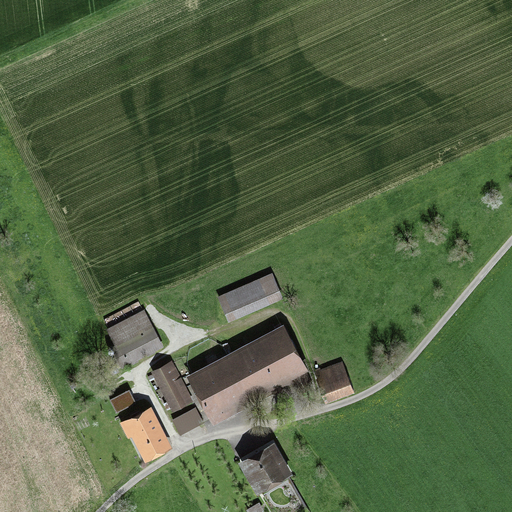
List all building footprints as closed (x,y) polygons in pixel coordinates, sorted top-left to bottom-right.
[(265,278),(225,295),(222,296),(230,314),(273,296),(265,278)] [(121,364),(160,345),(146,317),(107,336),(121,364)] [(299,389),(310,383),(282,328),(192,374),(213,416),(292,375),(299,389)] [(172,363),(155,371),(172,405),(188,398),(172,363)] [(341,363),(318,371),(327,398),(350,390),(341,363)] [(143,399),(118,412),(142,458),(167,445),(143,399)] [(194,408),(174,418),(180,430),(200,420),(194,408)] [(270,445),(243,460),(257,485),(284,470),(270,445)] [(259,503),(247,509),(248,511),(259,511),(263,510),(259,503)]
